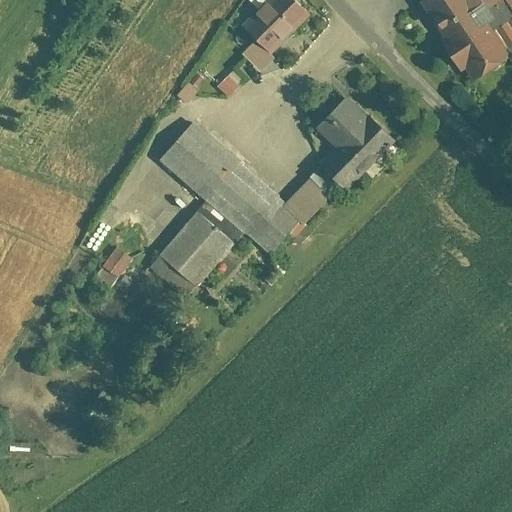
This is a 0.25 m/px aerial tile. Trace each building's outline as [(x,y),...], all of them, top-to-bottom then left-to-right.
[(309,12),(297,0),(265,0),(240,25),(254,39),(267,53),(309,12)] [(463,69),(470,80),(507,58),(476,8),(471,0),(420,0),(444,38),(437,42),(456,73),(463,69)] [(511,16),(511,17),(493,28),(504,47),(511,42),(511,16)] [(240,52),(257,70),(271,56),(267,53),(254,39),(240,52)] [(238,69),(221,87),(233,98),(250,81),(238,69)] [(195,103),(202,90),(191,84),(184,98),(195,103)] [(388,141),(344,95),(312,126),(334,148),(318,163),(341,187),(388,141)] [(197,119),(159,158),(240,236),(244,232),(267,254),(301,220),(282,202),(197,119)] [(327,200),(305,178),(282,202),(301,220),(304,223),(327,200)] [(230,245),(191,211),(147,262),(185,295),(230,245)] [(118,246),(101,266),(117,279),(134,259),(118,246)]
